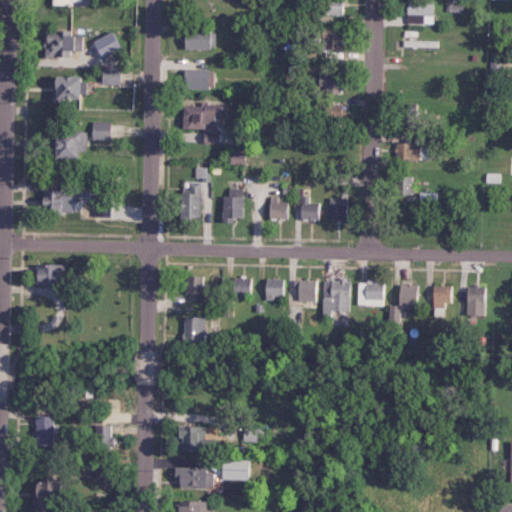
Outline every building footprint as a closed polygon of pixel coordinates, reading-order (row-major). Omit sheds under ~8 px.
[(323,0),(324,14),(349,14),(349,0),(323,0)] [(438,24),(438,0),(411,0),(411,23),(438,24)] [(87,35),(73,36),(73,30),(50,31),(50,57),(73,57),(73,51),(88,50),(87,35)] [(186,49),(216,49),(217,30),(186,30),(186,49)] [(98,39),(105,57),(126,49),(118,31),(98,39)] [(331,48),(345,48),(345,31),(331,31),(331,48)] [(505,52),(490,52),(491,75),(506,74),(505,52)] [(105,67),(105,83),(125,84),(125,67),(105,67)] [(186,88),(213,89),(214,69),(186,69),(186,88)] [(321,73),(322,93),(345,92),(345,73),(321,73)] [(89,101),(90,76),(57,76),(56,101),(89,101)] [(187,128),(211,128),(211,123),(220,123),(220,115),(228,115),(228,103),(187,103),(187,128)] [(115,121),(95,121),(95,140),(115,140),(115,121)] [(91,158),(92,131),(66,130),(65,158),(91,158)] [(207,144),(224,144),(224,132),(207,132),(207,144)] [(399,142),(398,159),(424,160),(424,143),(399,142)] [(232,165),(249,165),(249,151),(232,150),(232,165)] [(197,180),(211,179),(211,166),(197,167),(197,180)] [(415,192),(415,177),(396,177),(395,191),(415,192)] [(208,219),(208,209),(203,209),(204,183),(192,182),(192,190),(189,190),(188,218),(208,219)] [(300,219),(324,219),(324,203),(311,203),(311,196),(305,196),(305,187),(297,187),(297,205),(301,205),(300,219)] [(83,190),(45,190),(45,211),(83,211),(83,190)] [(99,217),(115,217),(115,196),(99,196),(99,217)] [(281,196),(271,196),(270,217),(291,218),(292,202),(281,201),(281,196)] [(351,220),(351,197),(328,197),(328,220),(351,220)] [(41,285),(71,286),(72,265),(41,264),(41,285)] [(233,295),(257,294),(256,276),(233,277),(233,295)] [(289,278),(267,278),(266,300),(278,300),(278,296),(289,297),(289,278)] [(337,310),(354,311),(355,281),(325,279),(324,316),(337,316),(337,310)] [(298,301),(321,301),(321,280),(298,280),(298,301)] [(388,305),(388,281),(361,280),(360,305),(388,305)] [(457,303),(457,285),(434,285),(433,307),(449,307),(449,302),(457,303)] [(471,315),(490,314),(489,286),(468,287),(468,299),(470,299),(471,315)] [(208,347),(209,317),(185,316),(184,346),(208,347)] [(58,416),(37,416),(37,444),(57,444),(58,416)] [(210,451),(210,426),(182,426),(182,437),(186,437),(186,451),(210,451)] [(271,428),(247,427),(246,441),(271,442),(271,428)] [(226,479),(254,480),(255,460),(227,459),(226,479)] [(98,478),(114,478),(114,461),(98,461),(98,478)] [(216,468),(179,467),(179,487),(216,487),(216,468)] [(39,508),(67,509),(67,482),(39,481),(39,508)] [(210,511),(210,502),(179,501),(179,511),(210,511)]
